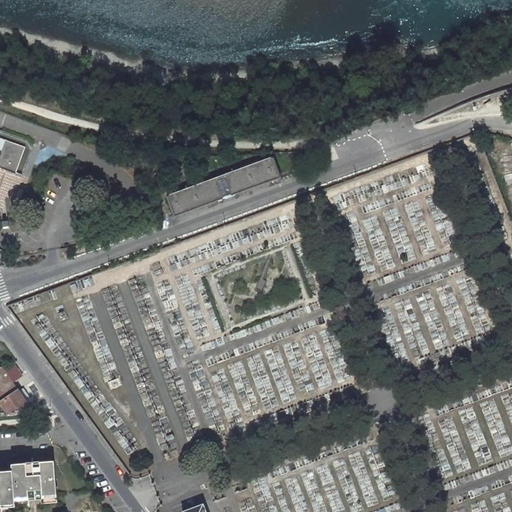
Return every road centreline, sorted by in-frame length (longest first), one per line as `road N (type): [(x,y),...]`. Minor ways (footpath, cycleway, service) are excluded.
road 1 (residential): [(371,156),(56,273),(0,286)]
road 2 (unclassified): [(137,511),(0,322)]
